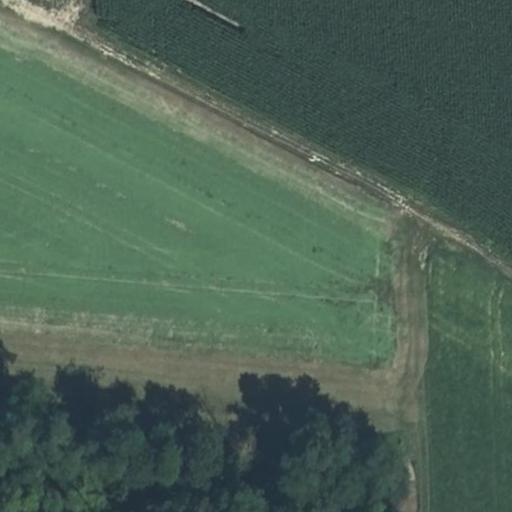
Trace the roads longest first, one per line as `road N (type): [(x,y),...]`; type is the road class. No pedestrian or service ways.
road 1 (track): [(41,0),(511,255)]
road 2 (track): [(400,191),(411,511)]
